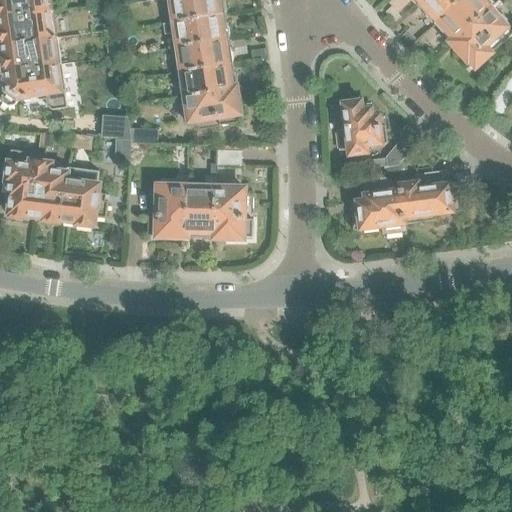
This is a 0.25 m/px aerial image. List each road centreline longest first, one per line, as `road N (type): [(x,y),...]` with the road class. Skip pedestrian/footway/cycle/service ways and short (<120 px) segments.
road 1 (unknown): [(511,482),(431,422),(360,395),(306,403),(135,384),(0,397)]
road 2 (residential): [(304,298),(159,299),(0,278)]
road 3 (residential): [(304,298),(300,58),(319,24)]
road 4 (residential): [(511,174),(343,27),(319,24)]
road 5 (residential): [(511,271),(304,298)]
